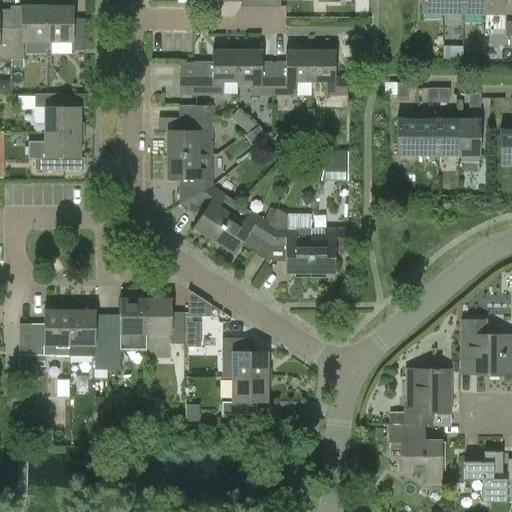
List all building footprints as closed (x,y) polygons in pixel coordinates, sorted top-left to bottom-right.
[(253,8),(253,0),(240,0),(240,8),(253,8)] [(253,0),(253,8),(265,8),(265,0),(253,0)] [(265,0),(265,8),(280,8),(280,0),(265,0)] [(442,15),(442,0),(420,0),(421,15),(442,15)] [(462,0),(442,0),(442,15),(463,15),(462,0)] [(462,0),(463,15),(483,15),(483,0),(462,0)] [(503,0),(483,0),(483,15),(504,15),(503,0)] [(22,28),(10,28),(10,60),(11,60),(11,67),(22,67),(22,60),(22,42),(47,42),(47,6),(23,6),(22,28)] [(73,6),(47,6),(47,42),(71,42),(71,50),(84,50),(85,20),(73,20),(73,6)] [(0,59),(10,60),(10,28),(0,27),(0,59)] [(237,83),(237,52),(212,52),(212,64),(180,63),(180,96),(223,96),(223,83),(237,83)] [(237,52),(237,83),(251,83),(251,96),(273,97),(273,64),(262,64),(262,53),(237,52)] [(273,64),(273,97),(296,97),(296,83),(310,83),(310,53),(285,53),(285,64),(273,64)] [(335,53),(310,53),(310,83),(323,83),(323,97),(347,97),(347,78),(335,78),(335,53)] [(397,98),(408,98),(408,84),(397,84),(397,98)] [(437,89),(427,89),(427,113),(438,113),(438,103),(437,89)] [(449,89),(437,89),(438,103),(449,103),(449,89)] [(469,108),(481,108),(480,93),(469,94),(469,108)] [(45,133),(80,133),(80,107),(64,107),(64,95),(35,95),(35,109),(45,109),(45,133)] [(180,107),(180,119),(211,119),(211,107),(180,107)] [(232,120),(247,129),(253,117),(237,109),(232,120)] [(211,156),(211,144),(211,119),(180,119),(179,131),(168,131),(167,156),(211,156)] [(417,157),(417,120),(397,120),(397,157),(417,157)] [(417,120),(417,157),(438,157),(438,120),(417,120)] [(438,120),(438,157),(459,157),(459,120),(438,120)] [(459,120),(459,157),(480,157),(480,121),(459,120)] [(511,166),(511,130),(500,130),(501,166),(511,166)] [(45,133),(45,143),(28,142),(28,158),(35,158),(35,171),(65,171),(65,158),(80,158),(80,133),(45,133)] [(347,148),(325,150),(326,180),(348,179),(347,148)] [(211,156),(167,156),(167,181),(179,181),(179,206),(211,188),(211,170),(211,156)] [(211,188),(179,206),(198,218),(192,229),(213,243),(229,216),(218,210),(226,198),(211,188)] [(229,216),(213,243),(234,256),(241,245),(252,253),(268,225),(267,225),(236,205),(229,216)] [(275,210),(267,225),(268,225),(252,253),(266,261),(286,261),(286,275),(310,275),(310,229),(310,215),(287,215),(275,210)] [(324,229),(310,229),(310,275),(333,275),(334,248),(347,248),(347,231),(324,231),(324,229)] [(119,299),(119,339),(106,339),(106,371),(119,371),(119,349),(145,350),(145,334),(144,334),(145,299),(119,299)] [(170,300),(145,299),(144,334),(145,334),(170,335),(170,345),(183,346),(184,314),(170,314),(170,300)] [(30,326),(30,355),(43,355),(55,355),(55,357),(68,357),(68,346),(69,310),(43,310),(43,326),(30,326)] [(69,310),(68,346),(68,357),(93,357),(93,371),(106,371),(106,339),(94,339),(94,310),(69,310)] [(184,319),(184,349),(198,349),(198,324),(190,324),(190,319),(184,319)] [(511,336),(486,336),(486,321),(459,320),(459,336),(473,336),(473,374),(511,374),(511,336)] [(18,351),(18,356),(19,356),(30,356),(30,355),(30,326),(30,325),(19,325),(18,351)] [(222,339),(222,353),(221,378),(230,378),(267,377),(267,352),(254,352),(254,339),(222,339)] [(405,414),(405,426),(425,426),(449,426),(450,371),(408,370),(407,403),(405,403),(405,414)] [(267,377),(230,378),(230,403),(221,402),(220,415),(252,415),(253,402),(266,402),(267,377)] [(403,413),(388,413),(389,425),(403,425),(403,413)] [(425,426),(405,426),(405,427),(389,426),(388,453),(401,453),(401,472),(440,471),(440,442),(425,442),(425,426)] [(511,498),(511,478),(502,479),(502,453),(483,453),(484,463),(462,463),(462,489),(480,489),(480,503),(507,503),(507,499),(511,498)]
